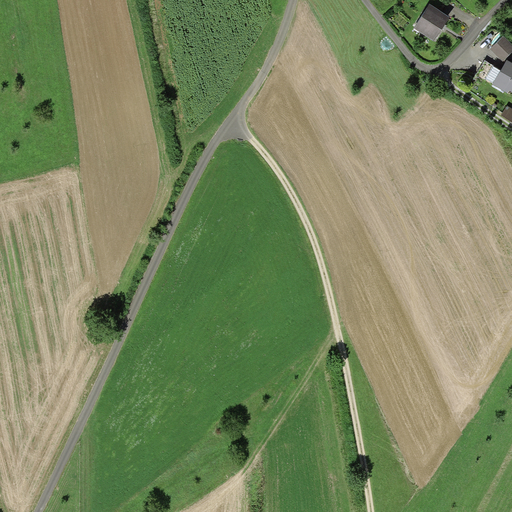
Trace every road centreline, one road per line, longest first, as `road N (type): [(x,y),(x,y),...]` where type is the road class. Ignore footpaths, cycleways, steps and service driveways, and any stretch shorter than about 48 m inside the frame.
road 1 (residential): [(39,511),(195,167),(283,36),(292,0)]
road 2 (track): [(229,121),(288,186),(311,234),(369,511)]
road 3 (residential): [(506,0),(456,56),(426,70),(363,0)]
